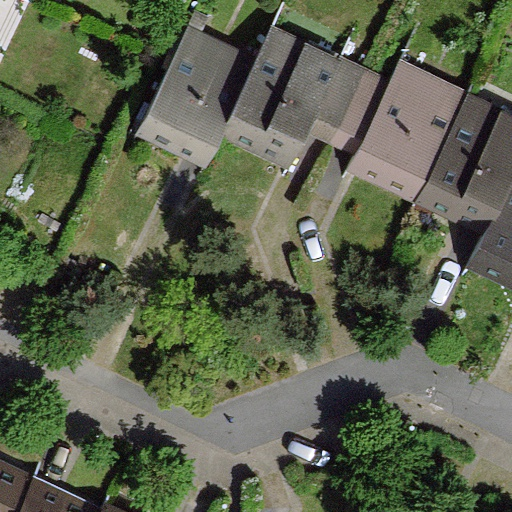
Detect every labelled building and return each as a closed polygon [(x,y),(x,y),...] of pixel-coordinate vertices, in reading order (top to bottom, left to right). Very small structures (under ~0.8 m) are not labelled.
[(254,59),(220,130),(287,162),(304,127),(332,139),(365,68),(272,24),(254,59)] [(254,59),(188,27),(138,130),(204,162),(220,130),(254,59)] [(365,68),(332,139),(343,144),(356,150),(350,163),(417,195),(465,92),(401,62),(392,81),(365,68)] [(511,114),(465,92),(417,195),(486,228),(511,174),(511,114)] [(511,174),(486,228),(470,261),(511,281),(511,174)] [(0,511),(15,511),(33,474),(0,458),(0,511)] [(102,511),(104,508),(33,474),(15,511),(102,511)]
